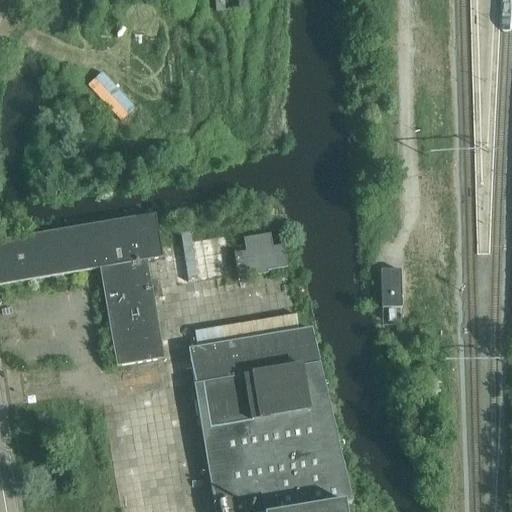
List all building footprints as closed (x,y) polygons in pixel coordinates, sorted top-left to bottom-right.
[(251,0),(218,0),(219,14),(253,12),(251,0)] [(176,278),(230,277),(228,228),(174,230),(176,278)] [(246,251),(236,252),(238,274),(289,269),(286,244),(274,246),(272,234),(244,237),(246,251)] [(380,270),(382,309),(402,308),(401,269),(380,270)] [(14,390),(62,388),(61,368),(13,370),(14,390)]
